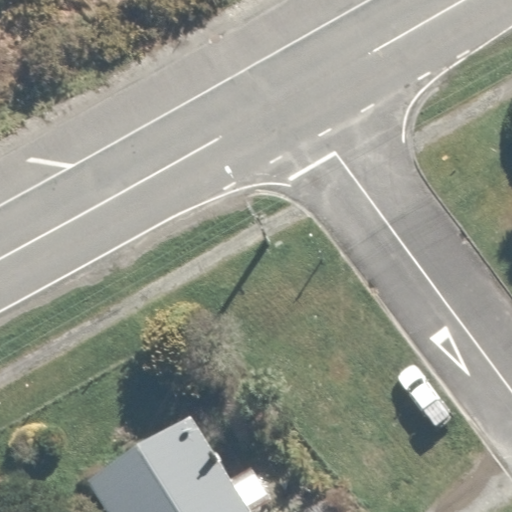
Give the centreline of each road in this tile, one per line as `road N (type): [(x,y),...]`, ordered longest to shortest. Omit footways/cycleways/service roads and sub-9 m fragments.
road 1 (residential): [(511,384),(295,94)]
road 2 (primary): [(295,94),(0,252)]
road 3 (primary): [(460,0),(295,94)]
